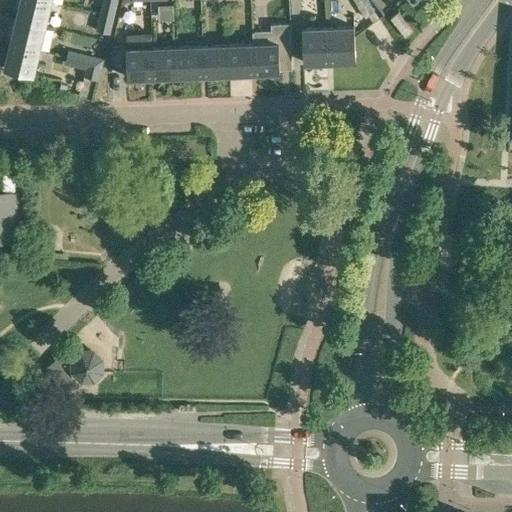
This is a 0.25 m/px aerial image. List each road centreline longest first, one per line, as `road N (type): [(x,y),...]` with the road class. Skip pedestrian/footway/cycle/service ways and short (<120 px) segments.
road 1 (residential): [(388,422),(405,236),(437,116),(456,72),(509,0)]
road 2 (residential): [(483,0),(416,111),(372,254),(357,421)]
road 3 (tertiary): [(335,452),(0,437)]
road 4 (residential): [(35,349),(219,187),(225,168)]
road 5 (residential): [(0,118),(223,108)]
